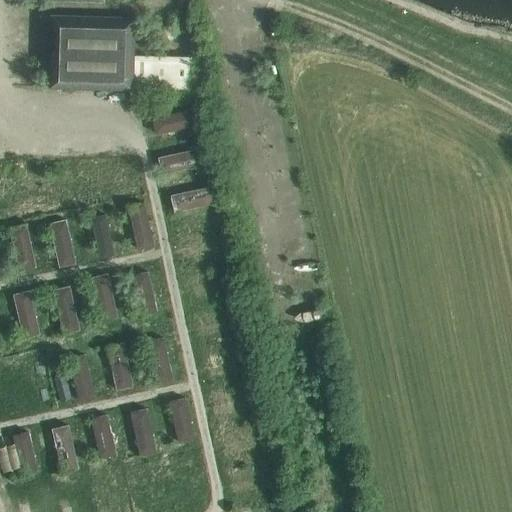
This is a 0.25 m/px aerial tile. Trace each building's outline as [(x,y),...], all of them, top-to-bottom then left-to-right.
[(50,52),(50,87),(143,88),(193,89),(194,55),(156,55),(145,54),(135,54),(135,30),(135,26),(135,15),(53,13),(53,28),(58,28),(58,53),(50,52)] [(200,124),(197,109),(153,118),(157,134),(200,124)] [(206,164),(203,148),(160,157),(163,173),(206,164)] [(218,202),(215,186),(172,195),(175,211),(218,202)] [(154,245),(145,202),(129,205),(138,249),(154,245)] [(106,215),(91,218),(100,257),(114,254),(106,215)] [(76,263),(66,219),(51,223),(60,266),(76,263)] [(36,266),(26,223),(11,227),(20,270),(36,266)] [(158,311),(148,268),(132,272),(142,315),(158,311)] [(118,317),(109,274),(93,277),(102,320),(118,317)] [(70,286),(55,290),(64,333),(80,329),(70,286)] [(40,334),(30,291),(15,294),(24,337),(40,334)] [(188,301),(194,329),(238,320),(232,293),(188,301)] [(196,340),(203,368),(245,359),(240,331),(196,340)] [(164,337),(148,341),(158,384),(173,380),(164,337)] [(124,342),(108,346),(117,389),(133,386),(124,342)] [(95,397),(85,354),(70,358),(80,401),(95,397)] [(205,379),(211,406),(255,397),(249,370),(205,379)] [(195,437),(186,398),(170,402),(179,441),(195,437)] [(212,418),(219,445),(265,437),(258,407),(212,418)] [(147,409),(131,412),(141,455),(156,452),(147,409)] [(108,415),(92,418),(101,457),(117,454),(108,415)] [(69,425),(53,429),(63,472),(78,468),(69,425)] [(38,471),(30,432),(14,435),(23,475),(38,471)] [(222,457),(229,485),(274,475),(268,447),(222,457)]
